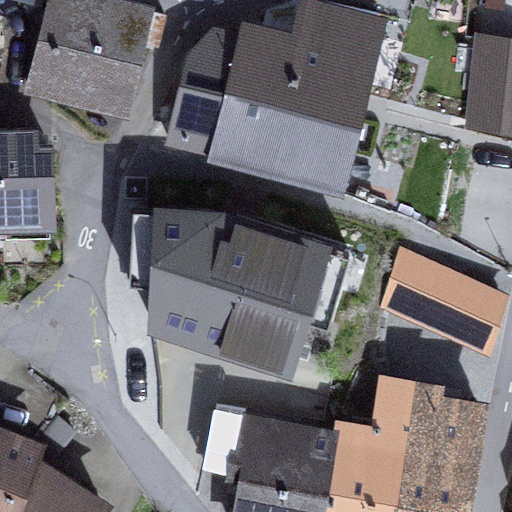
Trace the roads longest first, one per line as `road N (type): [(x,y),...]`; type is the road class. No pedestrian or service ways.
road 1 (residential): [(69,351),(123,146),(201,2)]
road 2 (residential): [(189,511),(69,351)]
road 3 (residential): [(484,511),(511,382)]
